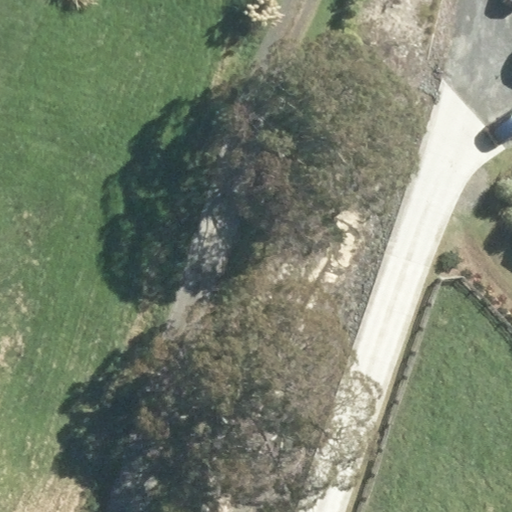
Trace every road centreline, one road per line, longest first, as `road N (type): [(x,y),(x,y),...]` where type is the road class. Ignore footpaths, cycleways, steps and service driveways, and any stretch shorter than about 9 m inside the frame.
road 1 (track): [(303,511),(477,0)]
road 2 (track): [(113,511),(285,0)]
